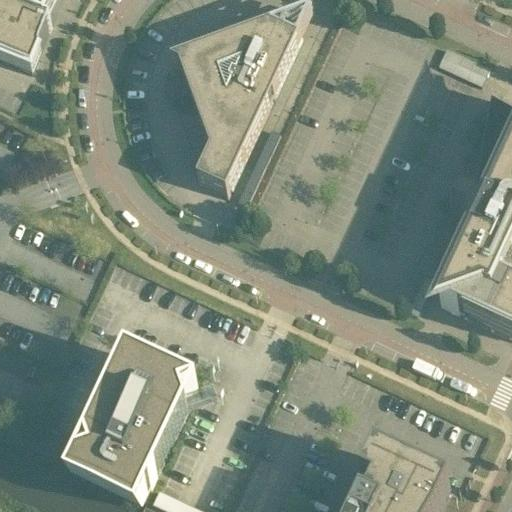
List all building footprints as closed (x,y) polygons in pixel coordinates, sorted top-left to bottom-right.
[(0,0),(0,65),(32,79),(52,29),(40,24),(50,0),(0,0)] [(313,19),(172,71),(181,75),(212,160),(199,189),(228,203),(313,19)] [(440,68),(438,72),(482,92),(490,74),(482,70),(446,53),(440,68)] [(440,309),(511,342),(511,290),(503,286),(511,266),(511,113),(499,108),(491,126),(488,134),(487,140),(486,148),(486,164),(485,178),(483,186),(486,187),(480,200),(489,204),(440,309)] [(425,280),(408,317),(417,321),(434,284),(425,280)] [(76,466),(74,472),(71,478),(142,511),(188,414),(182,400),(197,394),(198,393),(126,359),(86,446),(91,461),(76,466)] [(364,511),(363,511),(362,511),(444,511),(451,497),(376,462),(362,490),(375,496),(367,511),(364,511)] [(156,511),(193,511),(160,496),(153,510),(156,511)]
